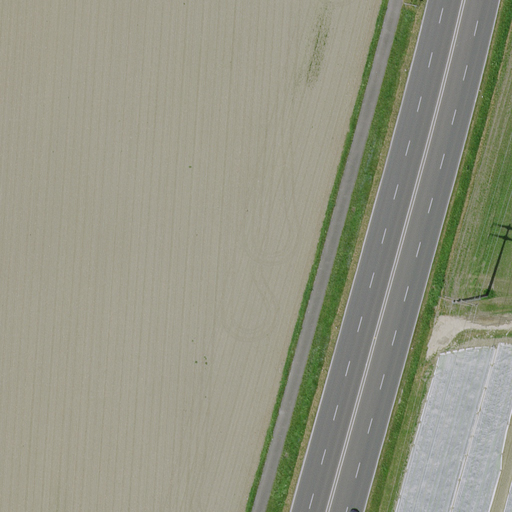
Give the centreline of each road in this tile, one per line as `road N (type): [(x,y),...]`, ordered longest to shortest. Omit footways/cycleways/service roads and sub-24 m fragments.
road 1 (track): [(254,511),(393,0)]
road 2 (primary): [(462,0),(326,511)]
